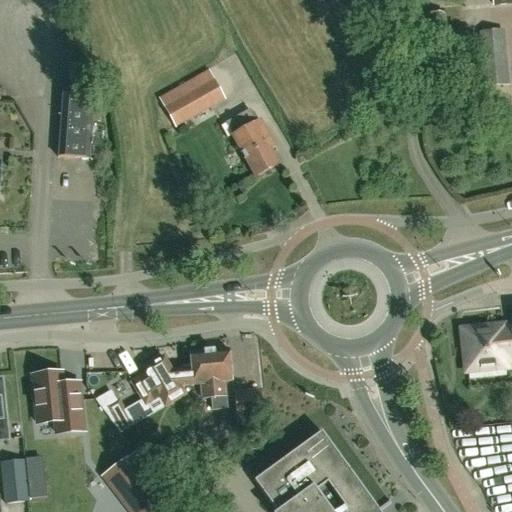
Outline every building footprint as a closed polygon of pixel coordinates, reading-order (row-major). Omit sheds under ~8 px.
[(419,39),(447,37),(445,12),(417,15),(419,39)] [(483,88),(509,85),(504,29),(478,32),(483,88)] [(223,100),(213,81),(207,71),(158,99),(175,128),(223,100)] [(94,95),(92,94),(93,85),(77,84),(76,91),(80,91),(80,94),(62,92),(58,156),(90,158),(94,95)] [(275,145),(265,129),(259,119),(256,121),(250,110),(226,124),(232,135),(231,136),(256,177),(279,164),(270,148),(275,145)] [(511,327),(511,328),(511,331),(503,332),(502,326),(462,331),(467,371),(507,366),(506,359),(511,358),(511,327)] [(191,353),(192,368),(172,370),(164,357),(156,362),(154,359),(141,366),(145,373),(132,381),(146,405),(160,397),(166,406),(186,394),(181,386),(201,384),(203,398),(212,397),(213,410),(228,408),(227,396),(226,396),(225,381),(232,381),(229,349),(214,350),(214,349),(206,350),(206,351),(191,353)] [(33,425),(51,423),(52,435),(62,434),(80,432),(77,401),(75,384),(59,386),(58,374),(28,377),(33,425)] [(240,444),(266,442),(261,390),(235,393),(240,444)] [(275,511),(379,511),(321,432),(253,481),(275,511)] [(130,511),(151,511),(160,505),(126,460),(104,477),(130,511)] [(5,503),(27,501),(23,461),(1,464),(5,503)]
